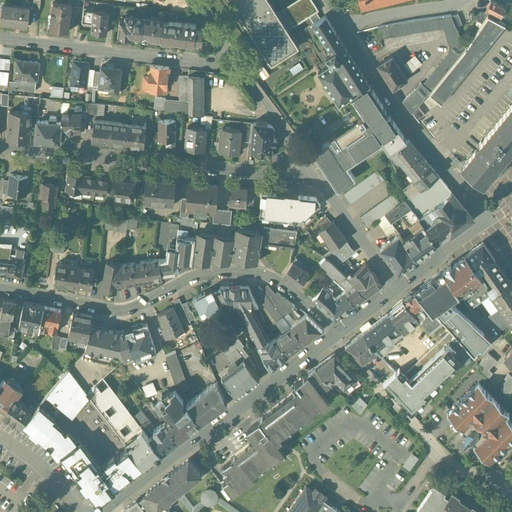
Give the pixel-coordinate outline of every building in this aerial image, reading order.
[(271,64),(299,46),(296,43),(297,42),(293,36),(293,37),(288,30),(319,11),(311,0),(296,0),(277,12),(273,6),(274,6),(270,0),(269,0),(228,0),(229,0),(234,6),(233,6),(237,13),(238,12),(241,18),(245,25),(245,24),(249,30),(248,30),(252,37),(253,36),(257,42),(256,43),(260,49),(261,48),(265,54),(264,55),(268,61),(269,61),(271,64)] [(358,0),(361,10),(399,0),(358,0)] [(506,7),(493,0),(490,0),(486,8),(487,8),(485,12),(488,15),(495,19),(498,14),(501,15),(506,7)] [(72,5),(52,3),(49,28),(69,31),(72,5)] [(30,7),(12,5),(12,6),(2,5),(0,21),(0,23),(28,26),(30,7)] [(108,12),(94,10),(94,8),(83,7),(82,23),(84,23),(87,23),(92,19),(95,19),(93,32),(107,33),(108,18),(109,12),(108,12)] [(483,11),(471,13),(471,19),(477,19),(477,20),(482,23),(488,15),(485,12),(484,12),(483,11)] [(174,14),(163,12),(162,20),(163,20),(163,22),(168,22),(168,20),(173,21),(174,14)] [(458,14),(451,16),(456,27),(462,25),(458,14)] [(142,17),(125,15),(125,19),(120,18),(118,35),(140,38),(142,17)] [(449,52),(423,84),(431,90),(465,48),(456,27),(451,16),(451,15),(413,20),(381,26),(378,27),(380,37),(437,28),(442,28),(450,46),(449,52)] [(431,90),(429,93),(440,102),(441,103),(441,102),(504,24),(505,24),(495,19),(488,15),(482,23),(465,48),(431,90)] [(162,20),(142,17),(140,38),(161,40),(163,22),(163,20),(162,20)] [(331,62),(348,51),(341,40),(330,23),(326,17),(314,25),(327,46),(323,48),(326,54),(331,62)] [(173,21),(168,20),(168,22),(163,22),(161,40),(161,42),(169,43),(169,41),(194,44),(194,41),(201,42),(203,31),(195,30),(196,24),(173,21)] [(348,51),(331,62),(318,71),(339,103),(350,95),(369,84),(362,73),(350,55),(348,51)] [(411,71),(422,62),(415,53),(404,62),(411,71)] [(407,79),(392,55),(377,64),(393,88),(407,79)] [(39,62),(16,60),(14,78),(15,78),(15,81),(9,80),(9,88),(35,90),(36,79),(37,80),(39,62)] [(89,63),(73,61),(70,85),(86,87),(89,63)] [(169,67),(150,65),(149,77),(143,76),(142,85),(151,86),(150,90),(161,92),(162,87),(166,88),(169,67)] [(121,68),(101,66),(100,72),(99,84),(99,87),(109,88),(109,91),(118,92),(121,68)] [(263,79),(268,76),(263,67),(258,69),(263,79)] [(0,83),(8,84),(9,70),(0,69),(0,83)] [(188,76),(180,75),(179,90),(188,93),(188,76)] [(201,76),(188,76),(188,93),(188,102),(188,113),(201,115),(201,76)] [(415,89),(402,100),(412,113),(418,106),(429,93),(431,90),(423,84),(421,82),(415,89)] [(389,152),(390,151),(407,140),(390,115),(386,117),(383,112),(386,110),(369,84),(350,95),(364,116),(363,117),(362,116),(358,119),(358,120),(353,124),(352,122),(349,124),(350,126),(336,136),(335,135),(330,138),(331,140),(330,141),(329,140),(312,152),(337,190),(355,177),(347,166),(382,142),(389,152)] [(39,97),(39,103),(62,105),(63,101),(63,100),(39,97)] [(165,98),(155,97),(154,109),(163,110),(165,100),(165,98)] [(188,102),(165,100),(163,110),(188,113),(188,102)] [(39,103),(32,102),(31,112),(31,114),(37,115),(37,111),(39,111),(39,103)] [(98,103),(87,102),(86,112),(97,113),(98,103)] [(511,104),(460,168),(484,187),(511,151),(511,104)] [(76,107),(68,107),(68,112),(62,112),(61,122),(60,131),(80,132),(81,113),(81,106),(76,106),(76,107)] [(31,112),(10,110),(7,139),(29,141),(31,114),(31,112)] [(49,121),(37,120),(35,141),(60,143),(60,131),(61,122),(56,121),(56,117),(50,116),(49,121)] [(128,124),(94,120),(91,141),(108,143),(109,143),(111,143),(111,144),(112,144),(112,143),(126,145),(128,124)] [(175,120),(159,120),(159,140),(161,140),(162,141),(167,141),(167,140),(174,140),(175,120)] [(272,124),(253,122),(251,142),(250,151),(271,153),(273,144),(275,145),(276,139),(273,139),(274,128),(272,124)] [(146,126),(128,124),(126,145),(144,147),(146,126)] [(205,128),(188,126),(185,148),(203,149),(205,128)] [(241,129),(223,127),(220,151),(238,153),(241,129)] [(250,129),(243,128),(242,141),(249,142),(250,129)] [(405,165),(415,177),(430,165),(409,139),(407,140),(390,151),(398,161),(400,159),(404,165),(405,165)] [(410,195),(438,175),(430,165),(415,177),(403,186),(410,195)] [(350,204),(368,190),(384,178),(378,169),(343,194),(350,204)] [(84,176),(68,174),(67,185),(66,185),(66,191),(82,193),(83,176),(84,176)] [(28,176),(10,175),(9,180),(8,193),(26,195),(28,176)] [(444,199),(451,191),(438,175),(410,195),(405,199),(411,207),(419,217),(436,205),(444,199)] [(101,177),(95,177),(83,176),(82,192),(105,195),(107,179),(101,178),(101,177)] [(175,181),(145,178),(143,202),(173,205),(175,181)] [(135,181),(117,179),(115,198),(133,200),(135,181)] [(57,184),(42,182),(40,197),(47,198),(46,202),(55,203),(57,184)] [(217,185),(189,182),(188,198),(187,208),(189,209),(215,211),(217,185)] [(248,188),(231,186),(230,203),(229,202),(228,203),(246,205),(246,199),(248,188)] [(255,189),(248,188),(246,199),(253,200),(255,189)] [(259,214),(305,217),(321,203),(315,196),(262,190),(259,214)] [(454,230),(472,216),(451,191),(444,199),(436,205),(454,230)] [(366,227),(385,214),(401,202),(394,192),(359,217),(366,227)] [(188,198),(181,198),(179,216),(188,217),(189,209),(187,208),(188,198)] [(400,214),(413,232),(424,223),(419,217),(411,207),(405,199),(401,202),(385,214),(390,221),(400,214)] [(33,202),(28,201),(28,203),(24,202),(23,206),(27,207),(27,209),(35,210),(35,206),(33,206),(33,202)] [(436,243),(454,230),(436,205),(419,217),(424,223),(431,233),(430,234),(436,243)] [(13,207),(1,206),(0,218),(12,219),(13,207)] [(228,210),(217,209),(216,213),(213,213),(213,222),(230,224),(232,211),(232,209),(231,209),(231,210),(229,210),(229,209),(228,209),(228,210)] [(128,219),(106,216),(105,228),(126,231),(127,228),(128,219)] [(318,223),(321,228),(331,221),(328,217),(318,223)] [(137,219),(129,218),(128,219),(127,228),(135,230),(137,219)] [(318,230),(331,249),(345,239),(347,238),(333,220),(331,221),(321,228),(318,230)] [(431,247),(436,243),(430,234),(431,233),(424,223),(413,232),(403,239),(417,258),(422,255),(427,251),(431,247)] [(297,231),(287,229),(264,226),(262,234),(261,242),(285,244),(286,245),(286,249),(292,250),(292,246),(293,246),(297,231)] [(261,242),(262,234),(235,230),(234,240),(231,257),(258,261),(261,242)] [(211,262),(211,258),(214,237),(195,234),(194,243),(192,258),(211,262)] [(397,273),(417,258),(403,239),(399,234),(387,243),(385,242),(381,245),(381,247),(380,248),(397,273)] [(231,257),(234,240),(214,237),(211,258),(231,261),(231,257)] [(51,250),(64,252),(65,241),(53,239),(51,250)] [(323,255),(325,256),(330,259),(336,265),(346,257),(354,252),(345,239),(331,249),(323,255)] [(483,241),(465,254),(478,271),(485,266),(494,280),(487,286),(492,293),(510,281),(483,241)] [(194,243),(159,253),(159,259),(161,272),(192,263),(192,258),(194,243)] [(9,256),(8,261),(6,273),(6,274),(21,277),(24,258),(23,258),(25,250),(16,248),(15,257),(9,256)] [(478,271),(465,254),(443,270),(459,293),(470,309),(477,304),(492,293),(487,286),(478,271)] [(366,296),(348,276),(336,265),(330,259),(325,256),(320,262),(328,269),(327,270),(334,276),(335,275),(348,287),(344,290),(355,305),(366,296)] [(356,270),(346,257),(336,265),(348,276),(356,270)] [(135,262),(120,264),(122,278),(123,284),(154,280),(154,279),(161,277),(161,272),(159,259),(139,261),(140,263),(135,263),(135,262)] [(118,278),(122,278),(120,264),(121,263),(108,260),(102,289),(115,291),(118,278)] [(282,275),(298,288),(309,273),(292,261),(282,275)] [(366,296),(379,286),(379,282),(365,262),(356,270),(348,276),(366,296)] [(55,282),(78,285),(81,266),(57,263),(55,273),(56,273),(55,282)] [(94,268),(81,266),(78,285),(92,287),(94,268)] [(443,270),(414,290),(442,323),(449,331),(471,356),(474,359),(491,339),(450,300),(459,293),(443,270)] [(511,283),(510,281),(492,293),(501,306),(487,317),(499,332),(511,323),(511,283)] [(312,298),(323,307),(335,298),(331,294),(332,292),(325,286),(326,284),(325,283),(312,298)] [(230,306),(237,306),(251,306),(258,306),(257,302),(252,292),(248,286),(239,286),(239,285),(229,285),(229,286),(220,286),(230,306)] [(258,287),(252,292),(257,302),(261,298),(266,307),(276,321),(283,315),(291,324),(306,314),(277,292),(275,294),(267,285),(262,290),(258,287)] [(212,288),(193,298),(202,317),(222,307),(212,288)] [(335,298),(323,307),(335,320),(355,305),(344,290),(335,298)] [(414,290),(403,299),(420,317),(423,321),(421,322),(430,333),(442,323),(414,290)] [(16,300),(5,297),(5,298),(0,321),(0,333),(8,335),(10,326),(11,318),(10,318),(11,317),(13,317),(16,300)] [(173,300),(178,310),(184,308),(179,298),(173,300)] [(388,311),(404,331),(420,317),(403,299),(388,311)] [(195,318),(187,301),(182,303),(190,320),(195,318)] [(44,306),(24,302),(19,324),(35,327),(35,325),(39,326),(40,322),(44,306)] [(62,309),(44,306),(40,322),(50,323),(49,330),(57,331),(58,325),(62,309)] [(179,318),(173,306),(158,313),(164,326),(162,327),(166,337),(184,329),(182,326),(184,325),(181,318),(179,318)] [(270,341),(251,306),(237,306),(246,322),(269,367),(271,366),(272,367),(277,363),(276,362),(281,359),(282,360),(286,356),(285,355),(287,354),(275,337),(270,341)] [(73,311),(68,335),(87,339),(91,324),(93,315),(73,311)] [(388,311),(375,321),(392,342),(405,332),(404,331),(388,311)] [(303,342),(322,329),(306,314),(291,324),(303,342)] [(303,342),(291,324),(283,315),(276,321),(284,331),(275,337),(287,354),(303,342)] [(362,332),(382,356),(395,345),(392,342),(375,321),(362,332)] [(125,329),(134,354),(134,358),(156,351),(147,322),(125,329)] [(134,354),(125,329),(120,331),(91,324),(87,339),(84,350),(67,369),(88,389),(95,383),(102,377),(103,376),(120,361),(134,354)] [(16,326),(10,326),(8,335),(7,337),(14,339),(16,326)] [(399,367),(395,371),(383,383),(412,414),(471,356),(449,331),(406,374),(399,367)] [(389,377),(395,371),(382,356),(362,332),(345,344),(362,362),(366,366),(367,366),(366,365),(368,365),(369,365),(371,365),(373,366),(375,367),(377,368),(379,370),(381,372),(383,371),(389,377)] [(55,334),(52,347),(58,348),(59,346),(66,347),(68,337),(55,334)] [(230,368),(221,375),(237,395),(259,377),(250,366),(253,364),(248,357),(249,356),(250,357),(251,356),(242,345),(243,344),(243,345),(244,344),(238,336),(222,349),(232,362),(228,365),(230,368)] [(492,348),(479,363),(483,367),(479,371),(488,378),(493,372),(489,369),(501,355),(492,348)] [(178,393),(190,389),(176,352),(165,356),(178,393)] [(362,381),(334,353),(316,367),(330,382),(335,378),(349,392),(362,381)] [(330,382),(316,367),(295,383),(296,383),(293,386),(297,391),(247,429),(256,441),(224,466),(227,470),(223,473),(228,479),(224,482),(233,494),(253,479),(250,476),(260,468),(263,471),(264,471),(264,470),(261,467),(271,460),(274,463),(274,462),(275,462),(272,459),(282,452),(284,455),(285,454),(276,442),(280,438),(278,435),(288,428),(290,431),(291,430),(289,427),(299,420),(301,422),(302,422),(299,419),(305,414),(308,417),(313,413),(311,410),(320,403),(323,406),(328,402),(320,390),(330,382)] [(58,456),(61,454),(86,431),(106,458),(127,444),(86,391),(88,389),(67,369),(33,410),(23,422),(30,428),(29,429),(32,432),(43,441),(44,439),(45,442),(45,444),(46,445),(47,446),(49,447),(50,446),(58,456)] [(511,376),(509,373),(505,378),(507,380),(502,384),(504,386),(499,391),(508,400),(511,395),(511,393),(510,392),(511,390),(511,376)] [(0,410),(2,412),(13,396),(14,394),(19,393),(23,388),(6,376),(0,383),(0,410)] [(103,376),(102,377),(108,385),(101,391),(95,383),(88,389),(86,391),(127,444),(140,435),(137,431),(142,428),(133,416),(103,376)] [(142,385),(147,395),(158,391),(153,380),(142,385)] [(221,404),(225,399),(217,381),(187,404),(200,422),(222,405),(221,404)] [(479,383),(447,414),(462,429),(460,430),(464,434),(464,442),(472,442),(475,445),(474,446),(489,462),(511,439),(511,422),(506,417),(509,413),(479,383)] [(171,392),(165,397),(190,430),(200,422),(187,404),(184,407),(179,400),(179,399),(178,400),(177,399),(171,392)] [(359,413),(368,404),(360,395),(351,404),(359,413)] [(21,425),(23,422),(33,410),(13,396),(2,412),(21,425)] [(179,439),(190,430),(165,397),(153,405),(167,423),(179,439)] [(146,426),(151,423),(141,410),(133,416),(142,428),(143,429),(146,426)] [(161,452),(179,439),(167,423),(164,425),(162,422),(154,429),(156,432),(152,434),(146,426),(143,429),(146,432),(161,452)] [(127,444),(144,466),(161,452),(146,432),(143,429),(142,428),(137,431),(140,435),(127,444)] [(123,481),(106,458),(86,431),(61,454),(67,463),(66,464),(66,466),(68,468),(70,468),(71,468),(78,477),(79,476),(81,478),(94,496),(93,497),(97,502),(99,502),(103,500),(103,497),(108,493),(118,486),(123,481)] [(106,458),(123,481),(144,466),(127,444),(106,458)] [(411,452),(403,464),(409,469),(418,457),(411,452)] [(137,499),(124,509),(126,511),(159,511),(157,509),(168,501),(168,502),(169,502),(170,503),(171,502),(171,501),(171,499),(202,474),(189,458),(170,473),(170,472),(163,478),(144,493),(145,494),(137,500),(137,499)] [(435,511),(436,511),(478,511),(479,511),(472,505),(470,508),(468,507),(468,505),(464,502),(463,503),(458,500),(460,497),(452,491),(448,498),(444,495),(446,492),(434,485),(417,509),(421,511),(345,511),(325,498),(327,494),(315,485),(312,489),(305,483),(285,511),(435,511)] [(202,504),(217,502),(216,487),(200,489),(202,504)]
